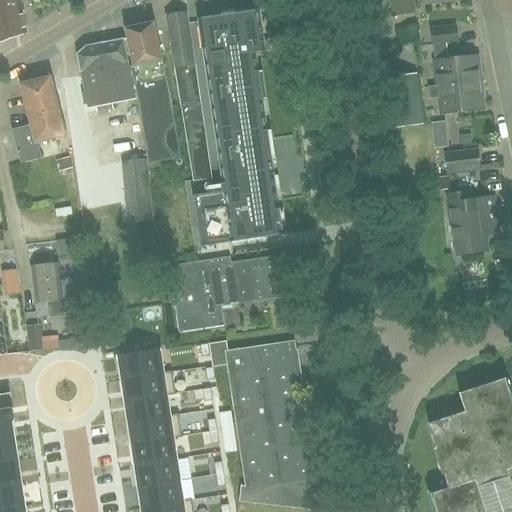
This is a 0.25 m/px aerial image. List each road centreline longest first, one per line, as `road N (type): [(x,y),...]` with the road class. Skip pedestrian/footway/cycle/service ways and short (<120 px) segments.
road 1 (residential): [(418,376),(388,314),(331,0)]
road 2 (residential): [(394,511),(385,450),(418,376)]
road 3 (residential): [(0,66),(121,0)]
road 4 (residential): [(88,511),(66,390)]
